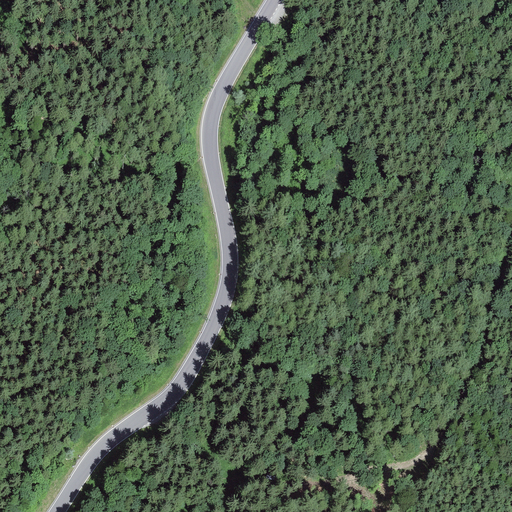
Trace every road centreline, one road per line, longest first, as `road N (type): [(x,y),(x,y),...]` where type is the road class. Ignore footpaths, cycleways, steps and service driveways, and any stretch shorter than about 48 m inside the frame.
road 1 (tertiary): [(55,511),(97,452),(181,383),(218,315),(231,261),(211,118),(218,92),(277,0)]
road 2 (track): [(511,234),(454,414)]
